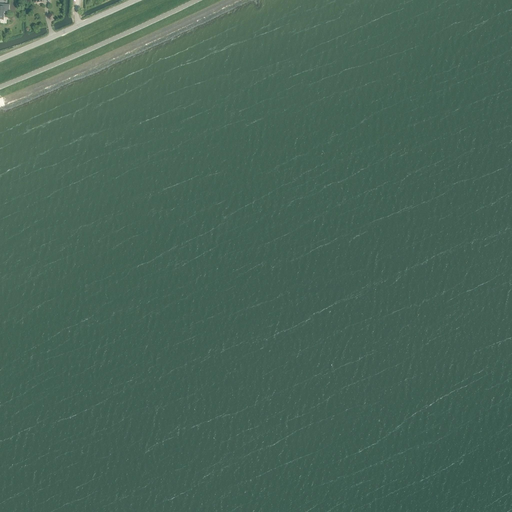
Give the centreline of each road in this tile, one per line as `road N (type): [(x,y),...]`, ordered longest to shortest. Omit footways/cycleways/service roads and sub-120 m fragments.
road 1 (tertiary): [(0,86),(196,0)]
road 2 (tertiary): [(135,0),(0,58)]
